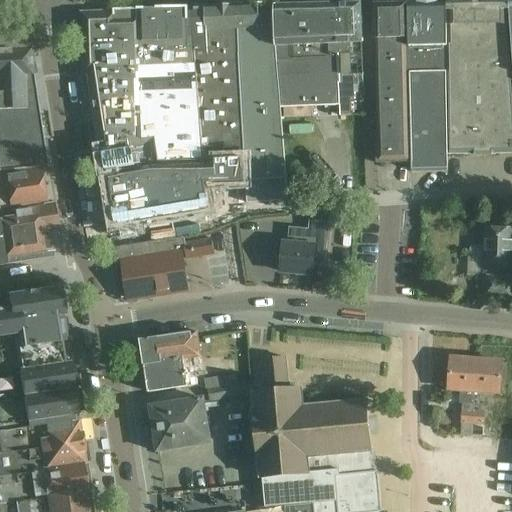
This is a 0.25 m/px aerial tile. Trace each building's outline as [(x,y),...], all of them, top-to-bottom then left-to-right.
[(445,70),(446,0),(439,0),(407,1),(409,76),(445,75),(445,70)] [(511,55),(508,0),(446,0),(445,70),(445,75),(445,80),(447,155),(511,153),(511,55)] [(411,136),(409,76),(407,1),(373,2),(376,163),(411,162),(411,136)] [(358,86),(357,73),(363,73),(360,2),(336,3),(339,104),(340,116),(351,116),(350,103),(354,103),(352,86),(358,86)] [(339,104),(336,3),(274,5),(282,107),(339,104)] [(206,5),(193,5),(196,72),(239,69),(237,27),(243,27),(242,6),(242,4),(206,5)] [(109,137),(101,138),(104,152),(107,171),(112,170),(113,178),(110,178),(118,232),(190,220),(183,180),(222,174),(221,166),(245,162),(239,69),(196,72),(193,5),(150,7),(114,9),(114,46),(115,54),(117,74),(120,104),(122,120),(107,120),(109,137)] [(282,107),(274,5),(242,6),(243,27),(237,27),(239,69),(248,203),(289,201),(282,107)] [(114,9),(81,11),(83,74),(91,74),(117,74),(115,54),(114,46),(114,9)] [(0,168),(39,166),(40,166),(31,99),(29,75),(31,75),(29,52),(26,47),(0,48),(0,168)] [(117,74),(91,74),(97,108),(99,120),(107,120),(122,120),(120,104),(117,74)] [(411,136),(411,162),(411,172),(447,171),(447,155),(445,80),(445,75),(409,76),(411,136)] [(107,120),(99,120),(99,122),(101,138),(109,137),(107,120)] [(222,174),(183,180),(190,220),(191,220),(212,217),(207,191),(245,185),(243,177),(246,177),(245,162),(221,166),(222,174)] [(0,219),(14,218),(13,211),(45,207),(45,205),(39,166),(0,168),(0,219)] [(0,265),(53,257),(48,228),(54,227),(51,204),(45,205),(45,207),(13,211),(14,218),(0,219),(0,265)] [(315,238),(327,239),(328,223),(309,221),(308,235),(300,234),(296,239),(295,244),(283,243),(283,244),(277,245),(276,258),(282,259),(281,272),(313,274),(315,245),(315,244),(315,238)] [(511,227),(482,226),(480,275),(503,276),(503,266),(511,266),(511,227)] [(186,254),(184,244),(183,239),(164,241),(146,243),(120,248),(129,302),(188,293),(182,254),(186,254)] [(184,244),(186,254),(187,260),(214,255),(212,239),(184,244)] [(475,264),(477,249),(463,247),(462,263),(475,264)] [(511,276),(503,276),(480,275),(478,275),(477,304),(511,305),(511,276)] [(0,296),(0,349),(65,341),(66,341),(62,316),(63,315),(59,288),(0,296)] [(228,331),(237,331),(238,308),(229,308),(228,331)] [(198,333),(198,330),(141,339),(144,365),(193,357),(216,354),(213,331),(198,333)] [(0,372),(68,363),(65,341),(0,349),(0,372)] [(193,357),(144,365),(148,391),(197,384),(193,357)] [(257,507),(285,504),(314,502),(315,511),(375,511),(380,511),(382,511),(378,470),(372,471),(370,450),(371,450),(367,400),(352,401),(352,400),(349,400),(349,401),(337,403),(337,401),(333,401),(333,403),(322,404),(321,402),(319,403),(319,405),(306,406),(306,403),(303,403),(301,388),(296,388),(295,382),(289,382),(287,357),(263,359),(265,385),(260,386),(260,391),(254,392),(255,406),(253,407),(253,412),(255,412),(259,455),(257,455),(257,459),(259,459),(261,477),(263,476),(264,481),(255,482),(257,507)] [(474,410),(475,390),(476,360),(451,358),(449,388),(462,389),(461,402),(463,403),(461,434),(472,435),(474,410)] [(503,362),(476,360),(475,390),(500,392),(503,362)] [(0,372),(0,431),(76,421),(75,416),(77,415),(70,362),(68,363),(0,372)] [(244,382),(208,389),(210,401),(246,395),(244,382)] [(203,399),(151,407),(158,450),(210,442),(203,399)] [(485,411),(474,410),(472,435),(483,436),(485,411)] [(0,453),(81,442),(78,421),(76,421),(0,431),(0,453)] [(0,477),(80,465),(84,465),(81,442),(0,453),(0,477)] [(0,505),(38,499),(89,491),(89,490),(91,490),(87,464),(84,465),(80,465),(0,477),(0,505)] [(91,511),(89,491),(38,499),(0,505),(0,511),(91,511)] [(315,511),(314,502),(285,504),(286,511),(315,511)]
